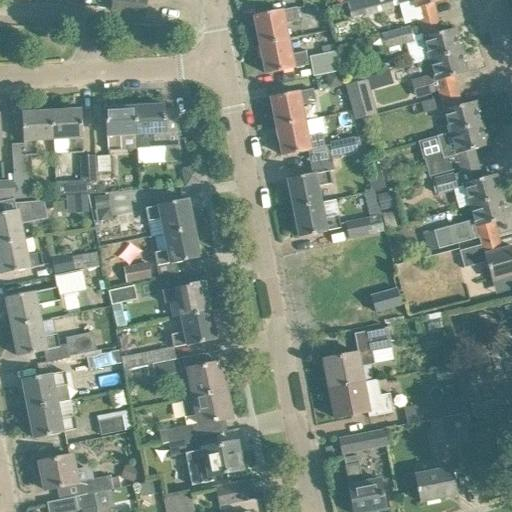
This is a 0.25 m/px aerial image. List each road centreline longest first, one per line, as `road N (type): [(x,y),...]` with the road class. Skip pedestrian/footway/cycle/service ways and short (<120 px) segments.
road 1 (residential): [(314,511),(222,64)]
road 2 (residential): [(222,64),(0,77)]
